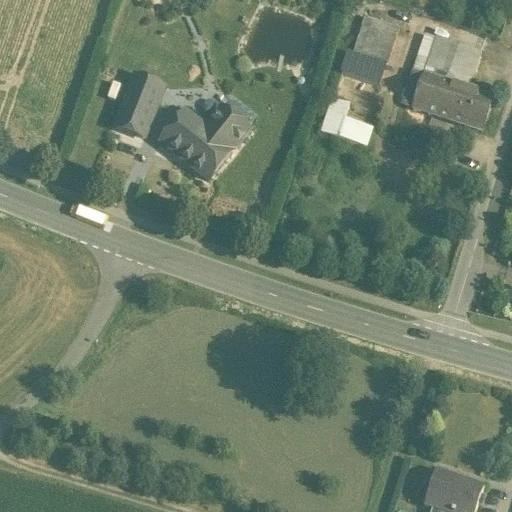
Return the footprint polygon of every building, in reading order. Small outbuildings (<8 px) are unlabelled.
[(365,20),(352,56),(362,60),(374,23),(365,20)] [(399,31),(374,23),(362,60),(387,68),(399,31)] [(427,38),(417,67),(427,70),(437,41),(427,38)] [(481,56),(437,41),(427,70),(424,78),(468,93),(481,56)] [(352,56),(348,55),(342,76),(380,89),(387,68),(362,60),(352,56)] [(417,67),(404,106),(414,109),(424,78),(427,70),(417,67)] [(468,93),(424,78),(414,109),(412,112),(482,135),(493,101),(468,93)] [(164,91),(136,81),(116,131),(144,141),(164,91)] [(231,100),(222,112),(250,134),(260,122),(231,100)] [(330,101),(322,137),(369,147),(374,127),(347,122),(351,106),(330,101)] [(222,112),(205,133),(185,117),(161,146),(209,184),(250,134),(222,112)] [(477,511),(484,492),(436,476),(425,508),(433,511),(432,511),(477,511)]
